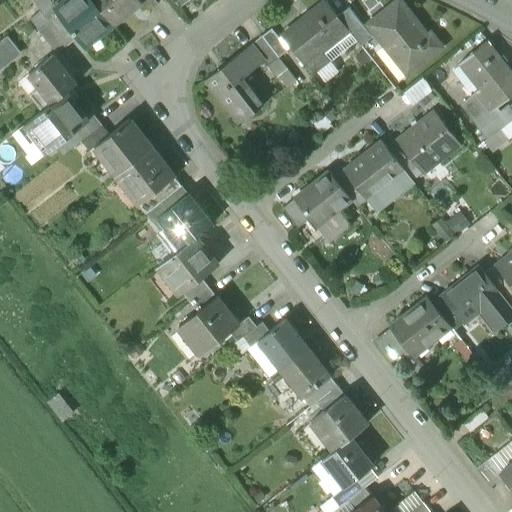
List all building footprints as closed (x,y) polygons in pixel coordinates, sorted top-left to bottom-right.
[(33,0),(41,10),(46,16),(56,8),(49,0),(33,0)] [(95,0),(67,0),(56,8),(71,28),(86,47),(114,25),(95,0)] [(141,0),(95,0),(114,25),(143,2),(141,0)] [(158,3),(155,0),(141,0),(143,2),(149,10),(158,3)] [(427,36),(399,0),(368,25),(394,60),(397,57),(409,72),(405,75),(406,76),(441,49),(429,34),(427,36)] [(337,17),(326,2),(282,37),(313,76),(331,62),(323,52),(349,31),(337,17)] [(71,28),(56,8),(46,16),(52,24),(61,35),(71,28)] [(372,38),(348,8),(337,17),(349,31),(361,47),(372,38)] [(30,19),(41,33),(52,24),(46,16),(41,10),(30,19)] [(61,35),(52,24),(41,33),(58,54),(69,46),(61,35)] [(289,51),(279,39),(280,38),(273,30),(262,38),(279,59),(289,51)] [(0,70),(20,55),(7,38),(0,42),(0,70)] [(279,59),(262,38),(252,46),(264,62),(268,67),(279,59)] [(511,95),(511,74),(488,43),(461,64),(482,90),(462,105),(479,128),(492,118),(488,113),(497,106),(511,95)] [(252,46),(231,62),(243,78),(264,62),(252,46)] [(66,71),(53,55),(30,73),(40,87),(53,103),(68,92),(75,86),(64,73),(66,71)] [(279,59),(268,67),(286,89),(296,81),(279,59)] [(243,78),(231,62),(205,82),(238,124),(263,105),(243,78)] [(423,78),(400,96),(409,108),(432,90),(423,78)] [(53,103),(40,87),(30,95),(43,111),(53,103)] [(43,111),(26,125),(47,153),(64,140),(90,120),(68,92),(53,103),(43,111)] [(501,112),(497,106),(488,113),(492,118),(479,128),(487,139),(507,124),(499,113),(501,112)] [(501,112),(499,113),(507,124),(511,120),(511,113),(508,108),(509,108),(508,107),(501,112)] [(432,110),(395,139),(396,140),(417,167),(423,175),(461,145),(432,110)] [(82,143),(103,126),(96,116),(90,120),(64,140),(72,150),(82,143)] [(110,135),(95,147),(117,176),(153,148),(130,120),(110,135)] [(103,126),(82,143),(89,152),(95,147),(110,135),(103,126)] [(381,140),(343,169),(367,199),(389,182),(398,194),(413,181),(386,147),(381,140)] [(417,167),(396,140),(386,147),(408,174),(417,167)] [(117,176),(139,206),(176,177),(153,148),(117,176)] [(367,199),(343,169),(334,177),(353,202),(357,207),(367,199)] [(339,212),(353,202),(334,177),(329,171),(295,196),(310,216),(319,227),(339,212)] [(139,206),(146,215),(164,201),(183,186),(176,177),(139,206)] [(389,182),(367,199),(378,214),(400,197),(398,194),(389,182)] [(183,186),(164,201),(171,210),(190,195),(183,186)] [(212,224),(190,195),(171,210),(160,219),(182,247),(196,236),(212,224)] [(296,226),(310,216),(295,196),(282,206),(296,226)] [(171,210),(164,201),(146,215),(153,224),(160,219),(171,210)] [(350,227),(339,212),(319,227),(330,242),(350,227)] [(182,247),(158,266),(180,295),(183,292),(202,278),(219,265),(196,236),(182,247)] [(511,252),(495,266),(511,287),(511,252)] [(485,274),(511,309),(511,287),(495,266),(485,274)] [(480,267),(442,296),(462,322),(464,324),(484,309),(498,328),(511,317),(511,309),(485,274),(480,267)] [(202,278),(183,292),(190,302),(209,287),(202,278)] [(209,287),(190,302),(198,311),(216,296),(209,287)] [(198,311),(178,326),(201,354),(231,331),(239,325),(238,324),(216,296),(198,311)] [(462,322),(442,296),(432,304),(450,327),(453,330),(462,322)] [(428,298),(391,327),(409,349),(413,356),(450,327),(432,304),(428,298)] [(248,316),(238,324),(239,325),(231,331),(238,341),(243,338),(256,327),(248,316)] [(299,337),(285,319),(270,332),(258,341),(280,370),(308,349),(307,347),(305,348),(297,338),(299,337)] [(256,327),(243,338),(250,347),(258,341),(270,332),(262,322),(256,327)] [(462,322),(453,330),(460,340),(470,332),(464,324),(462,322)] [(409,349),(391,327),(381,335),(398,358),(409,349)] [(246,350),(250,347),(243,338),(238,341),(235,343),(242,353),(246,350)] [(269,379),(280,370),(258,341),(250,347),(246,350),(269,379)] [(331,378),(308,349),(280,370),(303,399),(331,378)] [(487,374),(502,393),(511,384),(511,359),(510,357),(487,374)] [(331,378),(303,399),(310,408),(317,402),(337,386),(331,378)] [(337,386),(317,402),(325,412),(345,396),(337,386)] [(59,393),(47,402),(63,422),(75,413),(59,393)] [(325,412),(312,422),(335,451),(351,438),(368,425),(345,396),(325,412)] [(493,414),(486,405),(464,422),(471,431),(493,414)] [(335,451),(323,460),(345,488),(357,478),(370,468),(373,466),(351,438),(335,451)] [(313,467),(335,495),(345,488),(323,460),(313,467)] [(489,486),(502,476),(499,472),(497,473),(487,460),(476,469),(489,486)] [(511,461),(499,472),(502,476),(511,488),(511,461)] [(357,478),(365,488),(378,478),(370,468),(357,478)] [(357,478),(345,488),(335,495),(332,498),(340,508),(347,503),(365,488),(357,478)] [(365,488),(347,503),(353,511),(372,498),(365,488)] [(353,511),(383,511),(372,498),(353,511)] [(408,511),(430,511),(422,501),(408,511)]
